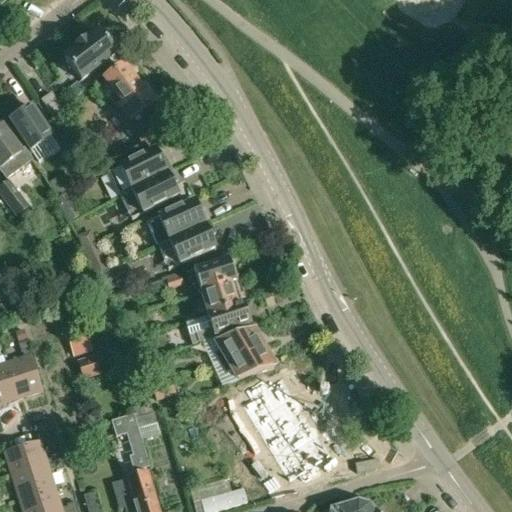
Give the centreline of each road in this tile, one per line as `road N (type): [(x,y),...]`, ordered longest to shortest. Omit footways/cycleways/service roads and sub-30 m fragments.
road 1 (tertiary): [(437,457),(359,341),(230,100),(148,0)]
road 2 (residential): [(272,511),(437,457)]
